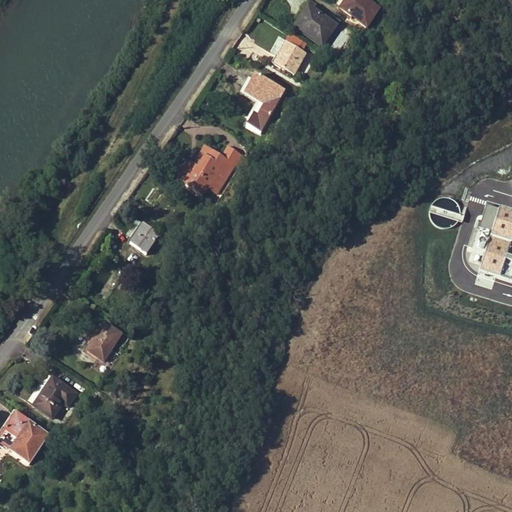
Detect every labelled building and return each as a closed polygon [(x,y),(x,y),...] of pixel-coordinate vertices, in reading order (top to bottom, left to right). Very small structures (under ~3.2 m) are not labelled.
[(378,9),(364,0),(338,0),(338,2),(340,10),(366,27),(378,9)] [(323,45),(335,26),(307,8),(300,18),(306,23),(301,31),(323,45)] [(301,31),(306,23),(300,18),(295,26),(301,31)] [(295,72),(306,53),(302,51),(306,44),(290,35),(286,43),(274,64),(287,72),(289,69),(295,72)] [(324,58),(317,54),(314,58),(322,62),(324,58)] [(260,134),(285,92),(254,74),(245,89),(266,100),(263,105),(262,108),(257,116),(253,113),(246,125),(260,134)] [(266,100),(245,89),(243,93),(263,105),(266,100)] [(257,116),(262,108),(257,105),(253,113),(257,116)] [(233,164),(222,157),(205,147),(193,165),(193,166),(195,167),(194,170),(185,164),(179,174),(188,180),(184,185),(202,196),(207,187),(213,178),(222,183),(233,164)] [(244,158),(228,148),(222,157),(233,164),(238,167),(244,158)] [(193,165),(187,161),(185,164),(194,170),(195,167),(193,166),(193,165)] [(184,185),(188,180),(179,174),(176,180),(184,185)] [(216,193),(222,183),(213,178),(207,187),(216,193)] [(497,277),(511,228),(511,211),(485,203),(478,227),(489,231),(477,271),(497,277)] [(132,240),(142,224),(136,220),(126,235),(132,240)] [(159,236),(142,224),(132,240),(130,243),(146,255),(159,236)] [(193,250),(200,239),(191,232),(183,243),(193,250)] [(511,280),(511,257),(503,255),(498,277),(511,280)] [(156,283),(163,275),(157,271),(155,273),(151,279),(156,283)] [(118,354),(111,350),(121,335),(104,325),(87,352),(97,359),(91,368),(105,376),(110,367),(118,354)] [(480,341),(503,346),(507,331),(499,329),(489,327),(487,335),(481,334),(480,341)] [(51,419),(62,403),(67,407),(76,394),(52,378),(33,407),(51,419)] [(95,405),(102,395),(90,387),(83,397),(95,405)] [(29,465),(48,436),(15,414),(5,430),(18,439),(9,451),(29,465)] [(0,445),(9,451),(18,439),(5,430),(0,436),(0,445)]
